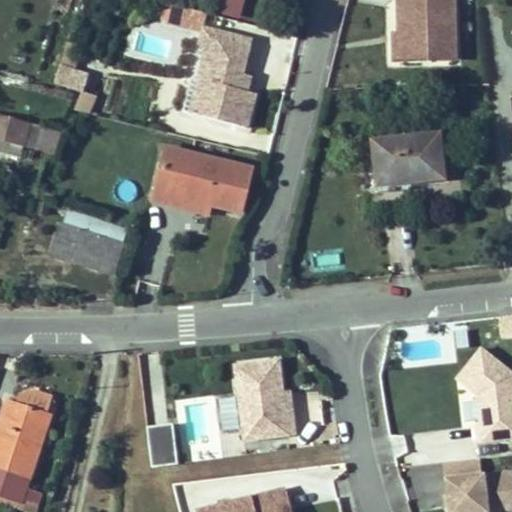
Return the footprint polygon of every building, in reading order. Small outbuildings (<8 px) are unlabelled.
[(239,19),(243,0),(215,0),(212,12),(239,19)] [(429,0),(374,0),(375,19),(383,18),(385,55),(376,55),(376,63),(369,64),(369,83),(432,81),(429,0)] [(201,29),(204,11),(160,5),(158,24),(201,29)] [(383,18),(375,19),(376,55),(385,55),(383,18)] [(243,76),(252,38),(203,26),(182,113),(245,129),(257,79),(243,76)] [(82,93),(87,72),(57,65),(52,86),(82,93)] [(76,93),(74,111),(91,113),(93,95),(76,93)] [(0,143),(0,162),(6,165),(20,168),(25,149),(0,143)] [(368,154),(373,201),(437,194),(433,148),(368,154)] [(41,154),(25,149),(20,168),(37,173),(41,154)] [(240,201),(156,178),(141,230),(171,238),(174,228),(198,235),(229,244),(240,201)] [(198,235),(174,228),(171,238),(195,245),(198,235)] [(107,286),(115,252),(51,237),(43,270),(107,286)] [(500,338),(511,336),(511,316),(497,319),(500,338)] [(438,357),(412,389),(442,413),(453,399),(449,397),(454,390),(458,393),(488,390),(488,395),(505,393),(501,350),(438,357)] [(267,369),(224,375),(232,449),(281,444),(279,425),(273,425),(270,402),(267,369)] [(276,402),(270,402),(273,425),(279,425),(276,402)] [(149,469),(175,467),(172,425),(146,427),(149,469)] [(2,511),(27,440),(0,430),(0,511),(2,511)] [(507,511),(504,479),(437,486),(439,511),(507,511)] [(274,511),(271,498),(213,511),(274,511)]
